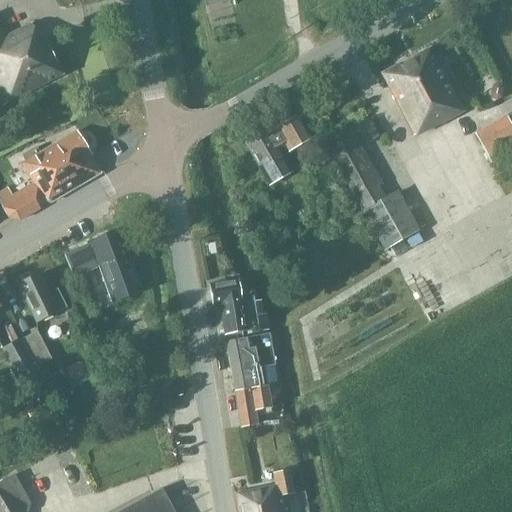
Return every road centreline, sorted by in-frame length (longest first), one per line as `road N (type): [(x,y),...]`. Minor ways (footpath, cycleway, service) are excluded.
road 1 (tertiary): [(227,511),(169,148)]
road 2 (tertiary): [(169,148),(431,0)]
road 3 (tertiary): [(0,250),(169,148)]
road 4 (tertiary): [(169,148),(134,0)]
